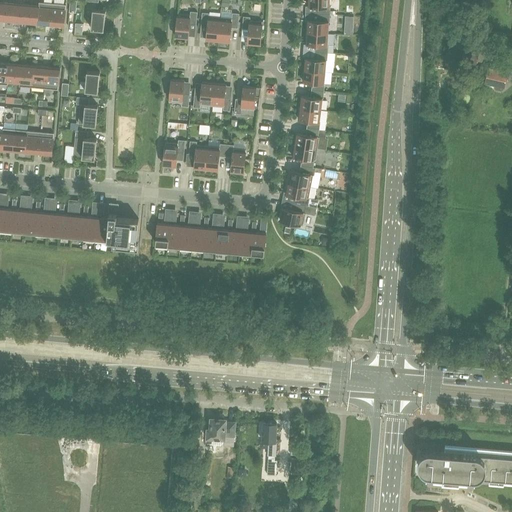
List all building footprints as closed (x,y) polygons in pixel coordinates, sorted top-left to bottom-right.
[(317,13),(330,14),(330,6),(329,6),(329,0),(308,0),(309,6),(318,6),(317,13)] [(39,1),(39,5),(27,4),(25,22),(37,23),(39,1)] [(50,24),(53,3),(39,1),(37,23),(50,24)] [(13,21),(15,3),(3,2),(2,19),(13,21)] [(27,4),(15,3),(13,21),(25,22),(27,4)] [(53,3),(50,24),(64,25),(66,4),(53,3)] [(221,7),(220,17),(218,40),(230,41),(231,27),(238,28),(239,13),(232,12),(231,12),(232,10),(223,9),(223,8),(221,7)] [(93,8),(91,28),(104,29),(106,9),(93,8)] [(190,14),(178,13),(175,36),(188,37),(190,23),(196,24),(197,11),(190,11),(190,14)] [(206,39),(218,40),(220,17),(209,16),(209,13),(202,12),(201,24),(208,25),(206,39)] [(307,32),(328,33),(329,21),(330,21),(330,14),(317,13),(317,20),(308,20),(307,32)] [(260,44),(263,21),(250,19),(250,16),(243,16),(242,28),(249,29),(247,43),(260,44)] [(316,44),(315,51),(328,52),(328,44),(327,44),(328,33),(307,32),(306,43),(316,44)] [(305,57),(304,69),(325,71),(326,60),(327,60),(328,52),(315,51),(315,58),(305,57)] [(475,68),(477,59),(463,56),(461,64),(475,68)] [(9,63),(0,61),(0,83),(7,84),(9,63)] [(19,85),(21,64),(9,63),(7,84),(8,84),(8,81),(19,82),(19,85)] [(33,65),(21,64),(19,85),(31,87),(33,65)] [(485,81),(495,84),(495,87),(496,89),(501,90),(503,89),(503,85),(505,86),(508,72),(496,69),(497,66),(489,64),(488,67),(480,65),(478,77),(486,79),(485,81)] [(31,87),(44,88),(46,66),(33,65),(31,87)] [(60,68),(46,66),(44,88),(58,89),(60,68)] [(324,83),(325,71),(304,69),(303,81),(312,82),(311,89),(324,91),(325,83),(324,83)] [(85,90),(98,91),(100,71),(87,70),(85,90)] [(190,94),(183,93),(184,79),(171,78),(169,101),(182,103),(182,106),(189,106),(190,94)] [(201,95),(194,94),(193,107),(200,107),(201,104),(212,105),(214,82),(202,81),(201,95)] [(68,95),(69,83),(63,82),(61,95),(68,95)] [(226,83),(214,82),(212,105),(224,106),(223,109),(230,110),(231,98),(225,97),(226,83)] [(260,96),(261,87),(244,85),(242,99),(236,98),(234,113),(241,114),(242,108),(254,109),(256,96),(260,96)] [(302,95),(300,107),(321,110),(322,98),(323,98),(324,91),(311,89),(311,96),(302,95)] [(78,123),(96,124),(98,105),(89,104),(90,97),(77,96),(76,104),(80,104),(78,123)] [(319,121),(321,110),(300,107),(299,119),(308,120),(307,127),(319,129),(320,121),(319,121)] [(297,133),(295,144),(318,148),(320,136),(318,136),(319,129),(307,127),(306,134),(297,133)] [(15,129),(3,128),(1,149),(13,150),(15,129)] [(25,151),(27,130),(15,129),(13,150),(25,151)] [(40,131),(27,130),(25,151),(38,152),(40,131)] [(82,157),(95,158),(97,138),(90,138),(88,137),(88,131),(76,130),(75,137),(74,156),(82,157)] [(54,132),(40,131),(38,152),(52,154),(54,132)] [(166,141),(163,164),(176,165),(177,158),(184,159),(185,140),(178,139),(178,142),(166,141)] [(206,168),(208,145),(197,144),(197,141),(190,140),(189,153),(196,153),(194,167),(206,168)] [(219,156),(226,156),(227,144),(220,143),(220,146),(208,145),(206,168),(218,169),(219,156)] [(227,144),(226,156),(232,157),(231,171),(244,172),(246,149),(234,147),(234,144),(227,144)] [(316,160),(318,148),(295,144),(293,156),(302,158),(301,165),(316,168),(316,167),(313,167),(315,160),(316,160)] [(290,170),(288,182),(311,186),(313,175),(314,175),(316,168),(301,165),(299,172),(290,170)] [(309,197),(311,186),(288,182),(286,193),(295,195),(294,202),(308,205),(310,198),(309,197)] [(110,218),(108,238),(113,238),(113,244),(132,246),(134,246),(136,246),(139,247),(139,239),(137,238),(139,218),(138,218),(118,216),(117,216),(118,213),(117,213),(116,213),(117,209),(118,209),(118,208),(117,208),(118,203),(117,203),(117,208),(116,208),(111,208),(111,202),(110,207),(109,207),(109,209),(111,209),(110,212),(109,212),(108,217),(110,218)] [(308,205),(294,202),(292,209),(283,207),(280,220),(303,225),(306,212),(304,212),(306,205),(308,205)] [(0,221),(0,227),(12,229),(14,208),(12,208),(1,207),(0,221)] [(16,209),(14,208),(12,229),(24,230),(26,210),(16,209)] [(24,230),(36,231),(38,211),(36,211),(26,210),(24,230)] [(40,211),(38,211),(36,231),(48,232),(50,212),(40,211)] [(48,232),(60,233),(62,213),(60,213),(50,212),(48,232)] [(74,214),(64,213),(62,213),(60,233),(72,234),(74,214)] [(84,235),(86,215),(83,215),(74,214),(72,234),(84,235)] [(84,235),(96,237),(98,216),(88,215),(86,215),(84,235)] [(98,216),(96,237),(108,238),(110,218),(108,217),(101,217),(98,216)] [(156,242),(168,243),(170,223),(158,222),(156,242)] [(180,245),(182,224),(180,224),(170,223),(168,243),(180,245)] [(194,226),(184,225),(182,224),(180,245),(192,246),(194,226)] [(192,246),(204,247),(206,227),(204,226),(194,226),(192,246)] [(206,227),(204,247),(216,248),(218,228),(208,227),(206,227)] [(228,249),(230,229),(228,229),(218,228),(216,248),(228,249)] [(228,249),(240,250),(242,230),(232,229),(230,229),(228,249)] [(252,251),(254,231),(252,231),(242,230),(240,250),(252,251)] [(266,232),(256,231),(254,231),(252,251),(264,253),(266,232)] [(237,419),(225,418),(225,417),(225,416),(224,416),(224,415),(223,415),(222,415),(221,415),(220,415),(219,416),(219,417),(219,418),(211,417),(210,428),(207,428),(206,442),(208,442),(210,445),(225,445),(225,438),(225,436),(235,437),(237,419)] [(277,423),(263,422),(262,440),(276,440),(277,423)] [(278,442),(268,442),(267,474),(276,475),(278,442)] [(111,450),(110,465),(136,467),(138,446),(126,445),(125,451),(111,450)] [(511,478),(511,455),(431,448),(430,448),(428,448),(426,449),(425,449),(423,450),(422,451),(421,453),(420,454),(419,456),(419,457),(418,459),(418,461),(419,463),(419,464),(420,466),(421,467),(422,468),(423,470),(425,471),(426,471),(428,472),(429,472),(460,474),(511,478)] [(301,473),(302,458),(291,457),(289,471),(301,473)] [(235,493),(234,506),(244,507),(246,494),(235,493)]
